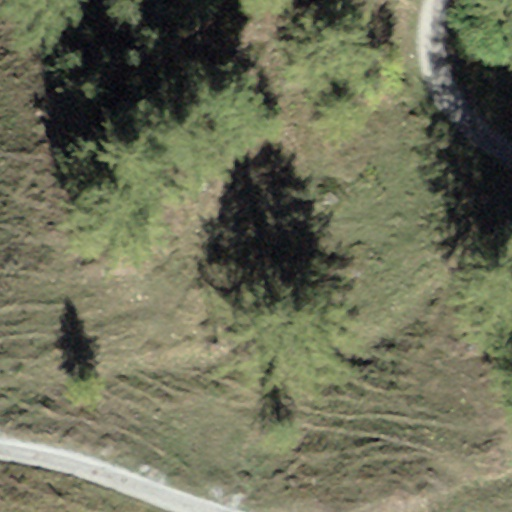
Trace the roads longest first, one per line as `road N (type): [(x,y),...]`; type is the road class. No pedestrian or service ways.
road 1 (track): [(204,511),(46,456),(0,454)]
road 2 (track): [(446,0),(434,33),(466,112),(511,135)]
